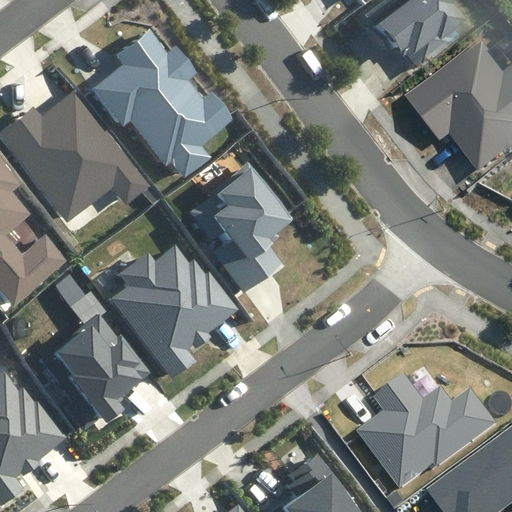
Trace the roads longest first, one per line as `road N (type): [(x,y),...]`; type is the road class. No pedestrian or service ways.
road 1 (residential): [(94,511),(360,315),(437,240)]
road 2 (residential): [(437,240),(380,186),(232,0)]
